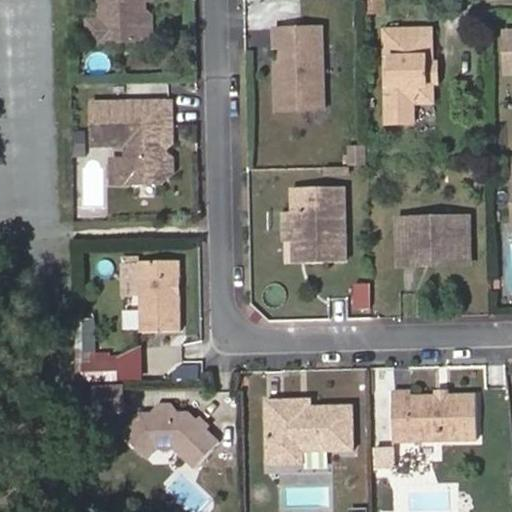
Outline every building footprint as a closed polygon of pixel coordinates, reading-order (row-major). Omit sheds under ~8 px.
[(140,0),(148,0),(147,0),(95,0),(96,24),(100,24),(100,42),(140,41),(140,0)] [(148,41),(148,0),(140,0),(140,41),(148,41)] [(364,0),(364,16),(383,16),(383,0),(364,0)] [(384,31),(385,66),(389,66),(392,67),(393,103),(417,102),(426,102),(426,63),(430,62),(430,30),(384,31)] [(321,31),(273,31),(274,49),(281,49),(281,67),(281,77),(274,77),(274,113),(322,113),(321,31)] [(436,62),(430,62),(426,63),(426,102),(434,102),(434,83),(437,83),(436,62)] [(389,66),(385,66),(384,67),(385,103),(387,103),(393,103),(392,67),(389,66)] [(166,102),(87,103),(87,147),(121,148),(120,162),(120,177),(127,184),(155,183),(161,177),(161,146),(158,142),(157,127),(167,127),(166,102)] [(417,122),(417,102),(393,103),(387,103),(387,123),(417,122)] [(167,127),(157,127),(158,142),(161,146),(161,177),(168,171),(167,127)] [(366,146),(351,147),(351,167),(366,166),(366,146)] [(105,184),(127,184),(120,177),(120,162),(105,162),(105,184)] [(343,189),(293,190),(293,214),(294,245),(305,254),(306,264),(344,264),(343,189)] [(294,245),(293,214),(284,214),(283,245),(294,245)] [(464,221),(399,222),(401,267),(417,267),(417,261),(453,260),(453,267),(465,267),(464,221)] [(305,254),(294,245),(294,264),(306,264),(305,254)] [(133,295),(133,335),(174,334),(172,264),(133,265),(133,295)] [(116,265),(116,295),(133,295),(133,265),(116,265)] [(350,311),(367,312),(368,284),(351,284),(350,311)] [(77,363),(77,382),(102,382),(101,363),(77,363)] [(117,413),(116,388),(86,389),(87,414),(117,413)] [(411,395),(391,396),(394,445),(478,440),(476,397),(448,399),(436,399),(412,401),(411,395)] [(311,402),(283,403),(283,411),(311,411),(311,402)] [(283,403),(265,404),(266,468),(291,468),(291,455),(303,455),(354,454),(352,409),(311,411),(283,411),(283,403)] [(119,441),(140,460),(153,447),(176,447),(186,456),(182,460),(196,474),(222,448),(211,437),(215,433),(204,422),(201,424),(195,418),(184,413),(172,413),(154,413),(144,412),(125,418),(119,441)] [(176,454),(182,460),(186,456),(176,447),(153,447),(140,460),(144,464),(155,454),(176,454)] [(303,455),(291,455),(291,468),(304,468),(303,455)]
